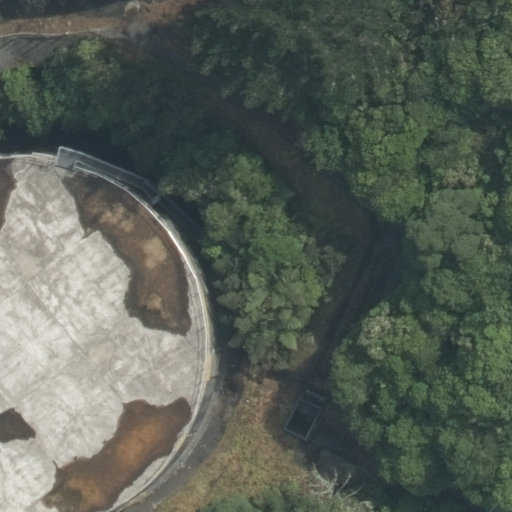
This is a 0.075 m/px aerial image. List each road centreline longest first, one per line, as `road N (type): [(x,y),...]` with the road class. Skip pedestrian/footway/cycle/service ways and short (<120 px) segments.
road 1 (track): [(0,15),(92,14),(147,34),(276,97),(364,166),(390,209),(325,372),(355,437),(424,487),(476,511)]
road 2 (track): [(169,511),(196,493),(250,361),(233,255),(186,181),(135,151),(69,136)]
